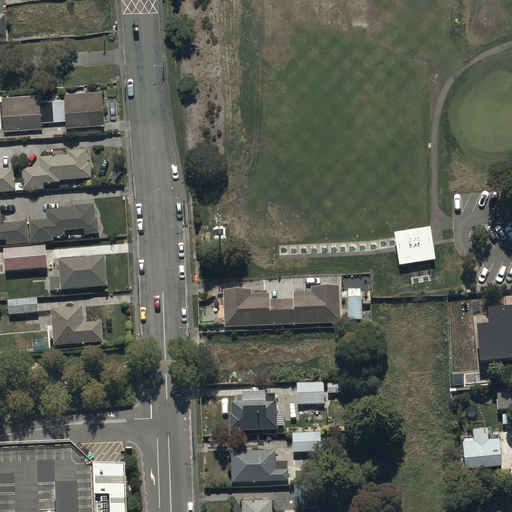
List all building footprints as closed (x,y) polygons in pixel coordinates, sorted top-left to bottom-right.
[(42,15),(36,15),(36,26),(31,26),(32,34),(36,34),(37,36),(82,34),(81,6),(70,6),(70,3),(56,3),(56,7),(42,8),(42,15)] [(22,17),(10,17),(11,37),(23,36),(22,17)] [(102,91),(64,93),(65,100),(40,101),(40,95),(3,97),(4,130),(43,127),(43,123),(67,122),(67,127),(104,125),(102,91)] [(69,158),(39,159),(40,169),(23,170),(24,185),(16,185),(16,192),(45,191),(44,186),(60,185),(60,182),(91,181),(91,165),(88,165),(87,152),(68,153),(69,158)] [(0,194),(15,194),(13,171),(0,171),(0,194)] [(94,208),(47,212),(48,221),(31,223),(33,245),(54,243),(54,240),(66,239),(65,233),(85,231),(85,237),(99,236),(98,220),(95,220),(94,208)] [(0,243),(6,243),(7,247),(29,245),(28,223),(2,225),(1,216),(0,216),(0,243)] [(432,226),(394,232),(399,264),(437,259),(432,226)] [(46,248),(4,251),(6,274),(48,271),(46,248)] [(106,259),(59,261),(60,280),(50,281),(51,292),(108,289),(106,259)] [(253,291),(223,292),(224,330),(341,326),(340,288),(310,289),(310,294),(292,295),(293,301),(271,302),(270,295),(253,296),(253,291)] [(360,288),(347,289),(348,298),(347,298),(348,323),(363,322),(362,298),(361,299),(360,288)] [(38,301),(8,302),(9,316),(39,314),(38,301)] [(511,304),(488,306),(489,323),(478,324),(482,363),(511,359),(511,304)] [(83,309),(51,312),(54,348),(104,344),(102,324),(84,325),(83,309)] [(325,331),(303,332),(303,354),(310,354),(310,356),(318,356),(318,355),(325,355),(325,331)] [(461,343),(456,343),(458,384),(489,383),(488,373),(480,373),(479,352),(478,352),(477,344),(474,344),(473,336),(461,337),(461,343)] [(270,347),(223,347),(224,382),(277,381),(277,378),(296,378),(295,350),(270,351),(270,347)] [(344,377),(343,358),(328,359),(329,378),(344,377)] [(323,383),(297,384),(298,407),(324,406),(323,383)] [(341,384),(327,384),(327,395),(341,395),(341,384)] [(511,393),(495,393),(495,404),(511,403),(511,393)] [(236,404),(231,404),(231,417),(229,417),(229,434),(277,434),(277,429),(285,429),(285,417),(277,417),(277,405),(276,405),(276,396),(236,396),(236,404)] [(323,434),(292,435),(293,456),(323,455),(323,434)] [(473,435),(474,446),(463,447),(465,475),(502,471),(500,444),(489,445),(488,434),(473,435)] [(0,511),(128,511),(126,469),(97,471),(76,448),(0,451),(0,511)] [(270,453),(231,454),(232,486),(289,485),(289,464),(276,464),(276,453),(273,453),(273,451),(270,451),(270,453)] [(317,511),(317,488),(294,488),(294,511),(317,511)] [(242,511),(273,511),(273,502),(242,503),(242,511)]
